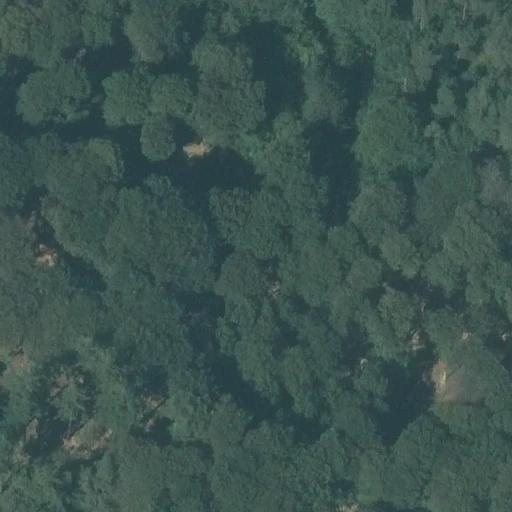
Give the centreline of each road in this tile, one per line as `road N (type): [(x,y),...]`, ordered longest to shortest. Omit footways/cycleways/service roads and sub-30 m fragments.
road 1 (track): [(361,0),(298,290),(288,511)]
road 2 (track): [(0,113),(188,0)]
